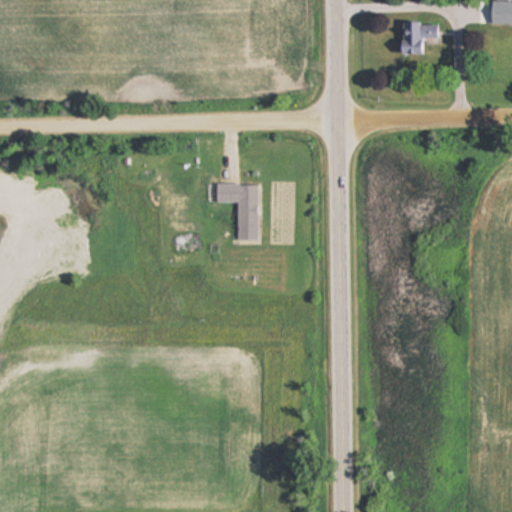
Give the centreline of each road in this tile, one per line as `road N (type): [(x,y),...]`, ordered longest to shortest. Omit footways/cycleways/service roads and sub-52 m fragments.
road 1 (residential): [(0,133),(511,117)]
road 2 (residential): [(343,511),(334,0)]
